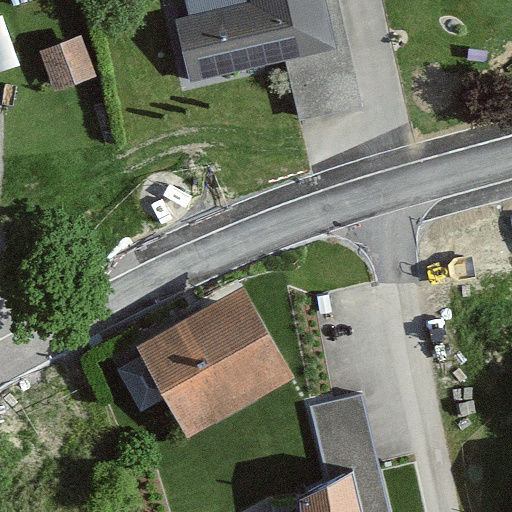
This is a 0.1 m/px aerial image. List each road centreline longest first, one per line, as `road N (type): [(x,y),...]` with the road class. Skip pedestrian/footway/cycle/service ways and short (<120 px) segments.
road 1 (residential): [(397,191),(312,213),(0,354)]
road 2 (residential): [(397,191),(459,511)]
